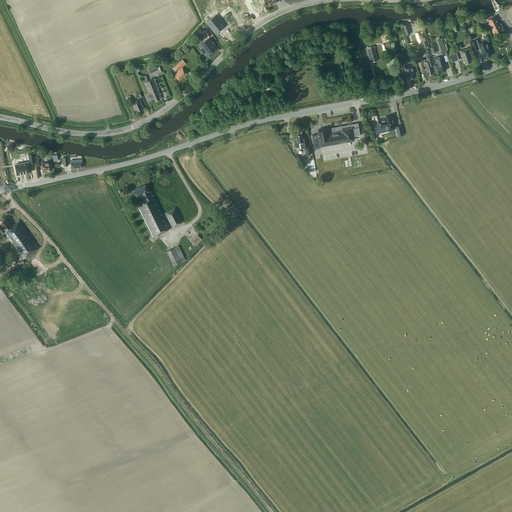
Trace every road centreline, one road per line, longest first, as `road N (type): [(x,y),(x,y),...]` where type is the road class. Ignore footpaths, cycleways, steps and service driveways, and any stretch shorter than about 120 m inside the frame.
road 1 (unclassified): [(0,188),(433,88),(511,58)]
road 2 (tertiary): [(0,116),(74,133),(132,127),(264,20),(322,0)]
